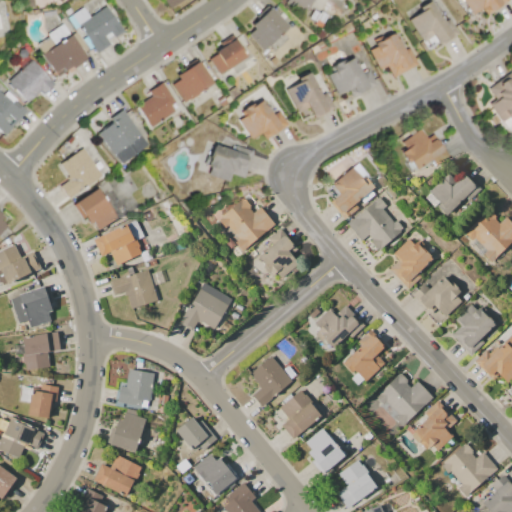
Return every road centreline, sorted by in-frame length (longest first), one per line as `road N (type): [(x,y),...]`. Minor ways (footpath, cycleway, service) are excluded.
road 1 (residential): [(511,437),(339,261),(289,188),(293,169),(314,153),(443,86),(511,38)]
road 2 (tertiary): [(9,177),(62,243),(91,335),(88,405),(72,466),(45,511)]
road 3 (residential): [(91,335),(163,353),(205,380),(304,511)]
road 4 (residential): [(231,0),(76,107),(9,177)]
road 5 (residential): [(339,261),(205,380)]
road 6 (residential): [(443,86),(462,132),(492,166)]
